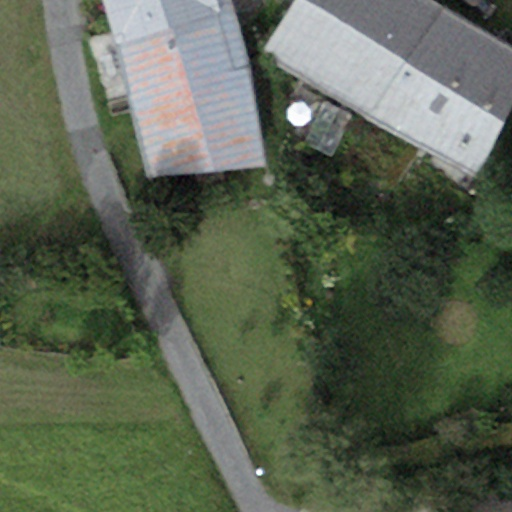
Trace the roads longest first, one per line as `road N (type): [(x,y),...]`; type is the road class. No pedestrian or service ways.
road 1 (residential): [(85,0),(184,288)]
road 2 (track): [(184,288),(274,511)]
